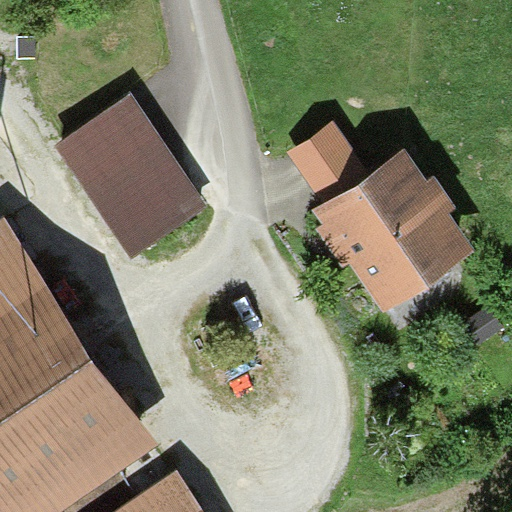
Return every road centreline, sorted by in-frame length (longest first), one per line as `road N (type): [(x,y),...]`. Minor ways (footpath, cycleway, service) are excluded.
road 1 (track): [(194,0),(244,218),(325,378),(332,425),(313,468),(274,480),(229,466),(151,370),(132,328),(147,300),(235,251)]
road 2 (track): [(132,328),(0,105)]
